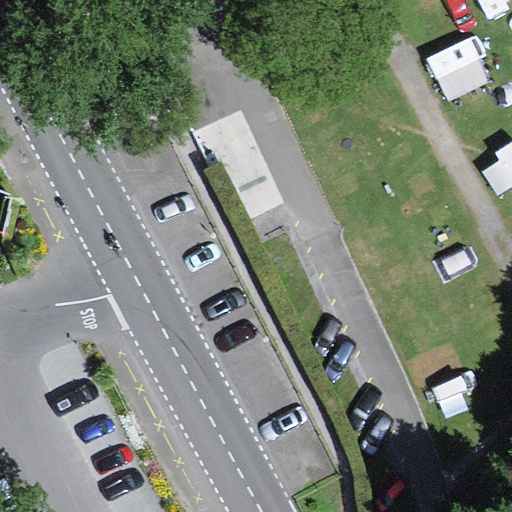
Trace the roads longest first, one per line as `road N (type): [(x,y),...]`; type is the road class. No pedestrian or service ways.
road 1 (secondary): [(260,511),(0,19)]
road 2 (track): [(369,0),(511,266)]
